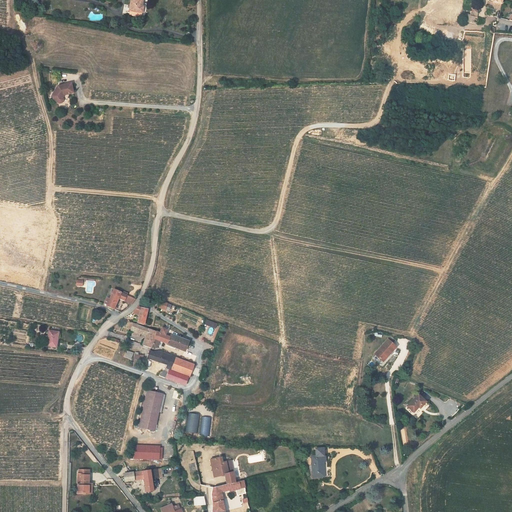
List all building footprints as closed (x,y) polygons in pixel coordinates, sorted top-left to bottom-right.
[(145,17),(147,10),(146,10),(148,0),(137,0),(134,14),(145,17)] [(495,0),(493,7),(489,7),(488,13),(500,15),(504,0),(495,0)] [(478,23),(478,22),(471,20),(471,21),(469,20),(467,27),(479,30),(480,24),(478,23)] [(57,87),(52,95),(52,96),(53,101),(59,105),(62,104),(63,101),(63,99),(64,96),(73,94),(71,84),(57,87)] [(111,289),(107,300),(105,305),(104,307),(111,310),(116,298),(132,306),(137,300),(111,289)] [(174,308),(162,303),(160,310),(172,315),(174,308)] [(137,325),(144,327),(148,315),(143,313),(144,309),(140,308),(137,312),(141,314),(137,325)] [(206,319),(204,324),(215,329),(217,323),(206,319)] [(135,325),(131,334),(135,336),(139,327),(135,325)] [(139,327),(135,336),(146,338),(148,331),(143,329),(139,327)] [(160,335),(156,334),(152,351),(161,351),(162,346),(167,347),(166,349),(175,352),(175,350),(185,353),(188,343),(171,337),(170,339),(165,337),(167,332),(162,330),(160,335)] [(156,334),(148,331),(146,338),(143,349),(151,351),(152,351),(156,334)] [(51,334),(48,349),(58,350),(60,335),(51,334)] [(371,362),(377,368),(385,361),(386,363),(393,357),(386,349),(371,362)] [(127,354),(125,361),(132,363),(134,356),(127,354)] [(167,372),(170,373),(173,374),(172,378),(179,380),(180,376),(184,378),(188,366),(185,365),(185,364),(160,356),(154,356),(150,355),(148,361),(167,369),(167,372)] [(385,361),(377,368),(378,370),(386,363),(385,361)] [(173,374),(170,373),(168,380),(182,385),(184,378),(180,376),(179,380),(172,378),(173,374)] [(161,414),(165,398),(150,393),(140,431),(156,435),(161,414)] [(420,409),(413,402),(401,413),(408,419),(415,413),(416,414),(420,409)] [(190,463),(195,463),(194,451),(186,452),(187,457),(190,456),(190,463)] [(135,455),(134,462),(159,464),(160,457),(135,455)] [(320,455),(312,455),(313,463),(309,463),(310,483),(320,482),(319,469),(323,469),(322,462),(321,462),(320,455)] [(226,489),(236,487),(232,465),(223,467),(222,462),(211,464),(214,482),(224,480),(226,489)] [(86,495),(87,472),(76,472),(75,495),(86,495)] [(159,472),(142,474),(143,481),(144,495),(151,495),(150,483),(160,482),(159,472)] [(133,482),(143,481),(142,474),(132,475),(133,482)] [(245,485),(236,487),(226,489),(213,492),(212,496),(213,508),(212,511),(223,511),(221,498),(236,496),(237,501),(247,499),(245,485)] [(205,511),(204,503),(194,503),(194,511),(205,511)]
